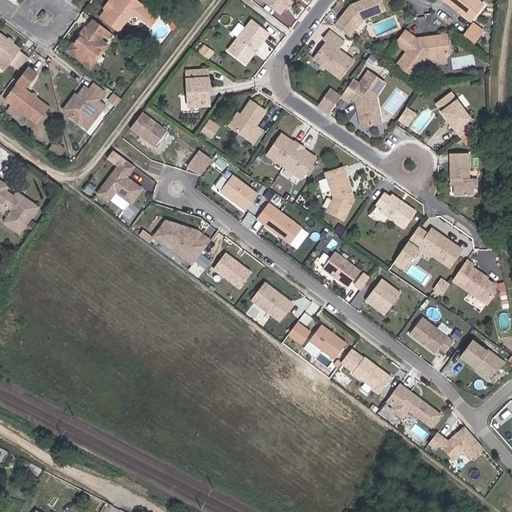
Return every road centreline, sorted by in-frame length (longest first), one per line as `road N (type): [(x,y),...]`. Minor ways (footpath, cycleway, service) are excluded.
road 1 (residential): [(473,420),(403,351),(190,194)]
road 2 (residential): [(396,165),(287,98),(282,64),(332,0)]
road 3 (track): [(216,0),(77,196)]
road 4 (residential): [(0,432),(153,511)]
